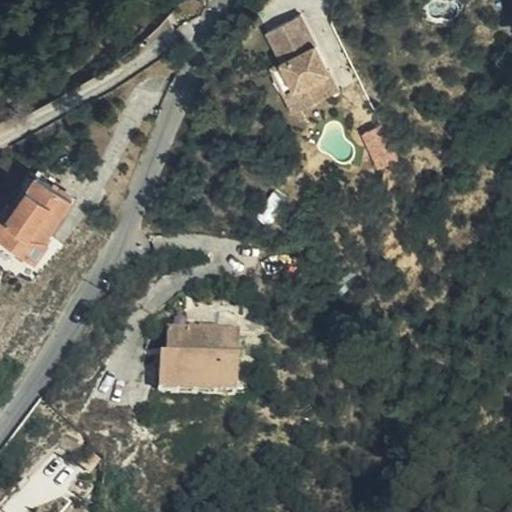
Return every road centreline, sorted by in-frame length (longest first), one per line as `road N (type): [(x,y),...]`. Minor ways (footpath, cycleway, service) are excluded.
road 1 (unclassified): [(0,428),(124,222),(215,0)]
road 2 (unknown): [(0,142),(199,34)]
